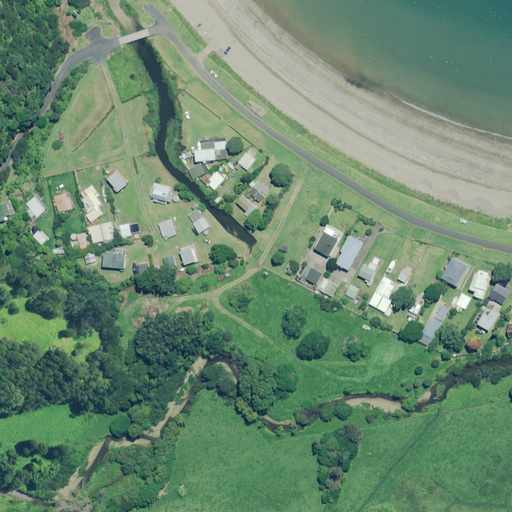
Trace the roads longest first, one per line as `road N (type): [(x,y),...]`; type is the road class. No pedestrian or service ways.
road 1 (unclassified): [(154,13),(212,88),(299,153),(452,233),(511,248)]
road 2 (unclassified): [(0,170),(88,37)]
